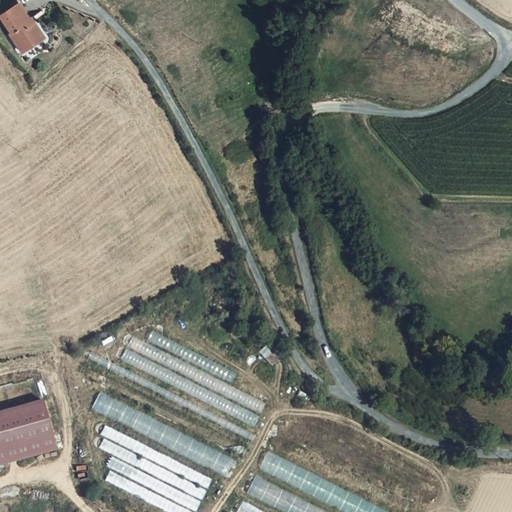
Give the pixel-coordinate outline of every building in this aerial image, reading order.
[(36,38),(43,28),(30,17),(29,18),(18,9),(5,23),(19,35),(17,39),(32,52),(40,44),(36,38)] [(147,341),(231,383),(236,373),(152,331),(147,341)] [(263,405),(132,338),(122,362),(253,427),(263,405)] [(270,346),(261,351),(268,365),(277,360),(270,346)] [(252,437),(86,352),(78,373),(243,457),(252,437)] [(229,461),(95,390),(89,407),(222,476),(229,461)] [(0,464),(55,449),(41,400),(0,411),(0,464)] [(101,478),(167,511),(196,511),(213,480),(106,425),(100,435),(105,437),(99,448),(108,452),(102,464),(107,467),(101,478)] [(259,468),(343,511),(404,511),(409,502),(295,444),(287,460),(268,450),(259,468)] [(325,511),(256,476),(248,493),(285,511),(325,511)] [(263,511),(242,501),(236,511),(263,511)]
